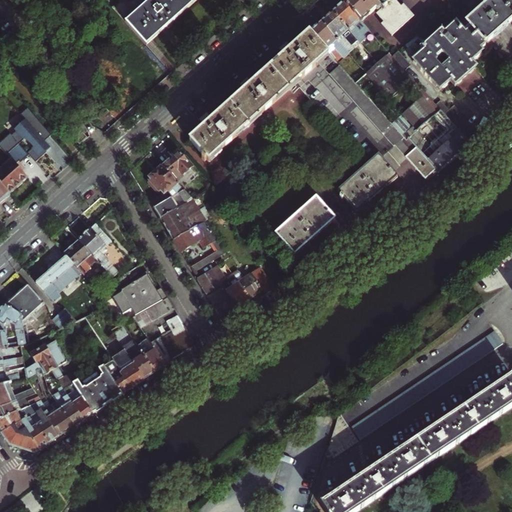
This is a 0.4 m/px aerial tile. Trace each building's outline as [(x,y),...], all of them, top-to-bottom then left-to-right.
[(181,15),(197,0),(122,0),(114,8),(147,45),(181,15)] [(347,0),(344,3),(361,22),(379,6),(382,9),(377,13),(384,22),(382,23),(392,34),(412,16),(403,5),(401,7),(394,0),(391,0),(388,3),(385,0),(347,0)] [(469,28),(485,46),(494,38),(511,21),(511,0),(492,0),(476,15),(462,0),(456,0),(450,7),(469,28)] [(333,12),(352,33),(361,43),(366,38),(371,33),(362,24),(361,22),(344,3),(339,7),(333,12)] [(328,17),(322,23),(349,53),(355,48),(346,38),(352,33),(333,12),(328,17)] [(349,53),(322,23),(316,28),(311,33),(329,53),(335,48),(344,58),(349,53)] [(485,46),(469,28),(463,34),(455,25),(444,36),(441,32),(421,50),(424,53),(413,63),(439,92),(450,83),(455,88),(463,80),(475,69),(470,64),(482,54),(479,51),(485,46)] [(366,95),(356,84),(329,53),(311,33),(284,57),(236,101),(197,135),(191,141),(204,157),(202,159),(206,163),(208,160),(210,162),(297,85),(366,166),(337,192),(356,213),(367,203),(396,177),(390,171),(398,164),(405,158),(425,179),(427,177),(428,179),(437,172),(429,163),(407,139),(406,141),(401,135),(391,124),(366,95)] [(398,52),(392,58),(404,71),(410,66),(398,52)] [(389,54),(367,74),(377,85),(390,99),(409,83),(421,97),(402,114),(409,122),(426,108),(429,106),(436,114),(440,111),(436,107),(404,71),(392,58),(389,54)] [(377,85),(367,74),(356,84),(366,95),(377,85)] [(470,145),(481,136),(454,106),(449,110),(441,102),(436,107),(440,111),(470,145)] [(417,131),(433,117),(436,114),(429,106),(426,108),(409,122),(412,125),(417,131)] [(51,149),(45,143),(52,137),(28,110),(21,116),(26,122),(14,132),(16,134),(13,138),(11,135),(0,144),(0,149),(6,156),(18,145),(28,156),(35,164),(42,159),(47,154),(46,153),(51,149)] [(470,145),(440,111),(436,114),(433,117),(445,130),(429,143),(430,148),(437,156),(446,166),(470,145)] [(409,122),(402,114),(391,124),(401,135),(412,125),(409,122)] [(82,144),(86,141),(78,133),(71,139),(78,148),(82,144)] [(0,169),(0,185),(10,196),(18,188),(27,180),(14,165),(18,162),(19,164),(28,156),(18,145),(6,156),(10,161),(0,169)] [(164,167),(177,182),(193,168),(187,162),(189,161),(185,157),(184,158),(179,152),(174,156),(175,157),(171,160),(164,167)] [(437,156),(429,163),(437,172),(438,174),(443,170),(446,166),(437,156)] [(185,191),(177,182),(164,167),(157,173),(151,178),(162,190),(165,193),(167,192),(168,193),(172,189),(178,195),(185,191)] [(162,190),(151,178),(149,180),(149,184),(158,194),(162,190)] [(0,204),(4,201),(10,196),(0,185),(0,204)] [(161,220),(188,204),(194,201),(185,191),(178,195),(167,201),(154,209),(159,216),(161,220)] [(154,209),(167,201),(163,195),(150,202),(154,209)] [(333,219),(314,198),(274,235),(293,256),(313,237),(333,219)] [(165,227),(167,231),(192,216),(195,214),(192,209),(188,204),(161,220),(165,227)] [(192,216),(167,231),(171,237),(174,241),(201,225),(197,219),(195,220),(192,216)] [(178,248),(181,253),(196,244),(200,251),(212,245),(217,253),(191,269),(194,274),(197,272),(226,254),(206,222),(201,225),(174,241),(178,248)] [(100,253),(112,242),(96,225),(89,232),(79,241),(96,261),(112,278),(117,273),(100,253)] [(64,254),(66,257),(79,272),(81,274),(96,261),(79,241),(72,247),(64,254)] [(199,282),(209,298),(224,289),(221,286),(212,272),(230,260),(226,254),(197,272),(202,279),(199,282)] [(79,272),(66,257),(58,265),(57,263),(53,264),(51,266),(48,268),(48,272),(49,273),(36,284),(54,304),(62,298),(51,286),(56,281),(58,284),(64,284),(68,281),(68,276),(66,273),(68,271),(74,277),(79,272)] [(249,299),(235,279),(234,277),(232,274),(229,269),(228,268),(222,272),(228,281),(221,286),(224,289),(236,308),(249,299)] [(241,276),(235,279),(249,299),(260,292),(270,285),(259,270),(244,280),(241,276)] [(148,311),(152,308),(158,305),(168,299),(161,289),(157,291),(155,288),(153,285),(155,284),(147,272),(137,278),(137,279),(123,287),(122,294),(113,299),(123,315),(132,310),(137,318),(142,315),(148,311)] [(21,316),(23,330),(46,310),(43,307),(44,305),(28,287),(17,297),(5,307),(21,316)] [(228,314),(236,308),(224,289),(209,298),(219,315),(219,319),(220,320),(221,319),(222,320),(224,319),(224,317),(228,314)] [(161,310),(171,304),(168,299),(158,305),(161,310)] [(174,309),(171,304),(161,310),(164,315),(174,309)] [(164,315),(161,310),(158,305),(152,308),(159,318),(164,315)] [(0,334),(5,334),(4,328),(8,327),(9,325),(14,327),(13,329),(13,332),(15,332),(17,343),(18,347),(20,347),(25,346),(23,330),(21,316),(5,307),(4,306),(0,310),(0,334)] [(159,318),(152,308),(148,311),(154,322),(159,318)] [(52,320),(61,329),(76,322),(64,309),(52,320)] [(154,322),(148,311),(142,315),(149,325),(154,322)] [(137,318),(137,319),(143,329),(149,325),(142,315),(137,318)] [(170,328),(181,321),(178,315),(167,322),(170,328)] [(173,333),(184,326),(181,321),(170,328),(171,330),(173,333)] [(117,336),(127,329),(125,326),(115,332),(117,336)] [(187,332),(184,326),(173,333),(176,339),(187,332)] [(176,339),(173,333),(171,330),(166,333),(172,344),(177,340),(176,339)] [(179,345),(190,338),(187,332),(176,339),(177,340),(179,345)] [(495,332),(353,428),(361,440),(503,345),(495,332)] [(172,344),(166,333),(162,336),(167,347),(172,344)] [(0,350),(10,349),(18,347),(17,343),(7,345),(5,334),(0,334),(0,350)] [(167,347),(162,336),(157,340),(163,350),(167,347)] [(192,341),(190,338),(179,345),(183,353),(194,346),(192,341)] [(152,342),(150,340),(140,347),(141,350),(152,342)] [(163,350),(157,340),(152,342),(159,352),(163,350)] [(183,353),(179,345),(177,340),(172,344),(179,356),(183,353)] [(64,390),(69,387),(54,362),(58,360),(55,355),(61,351),(56,342),(32,357),(37,365),(40,364),(47,375),(53,372),(64,390)] [(156,372),(141,350),(140,347),(136,342),(133,343),(135,345),(127,350),(131,358),(135,363),(146,379),(151,376),(156,372)] [(167,365),(159,352),(152,342),(141,350),(156,372),(163,368),(167,365)] [(172,344),(167,347),(174,358),(179,356),(172,344)] [(27,380),(37,377),(35,372),(27,356),(30,355),(25,346),(20,347),(26,373),(27,380)] [(163,350),(159,352),(167,365),(172,362),(175,360),(174,358),(167,347),(163,350)] [(0,357),(11,355),(10,349),(0,350),(0,357)] [(135,363),(131,358),(118,367),(122,372),(135,363)] [(0,362),(0,375),(3,374),(2,369),(14,366),(13,360),(0,362)] [(74,386),(77,390),(94,415),(109,404),(118,398),(122,395),(111,379),(122,372),(118,367),(114,360),(73,384),(74,386)] [(146,379),(135,363),(122,372),(111,379),(122,395),(134,388),(146,379)] [(26,373),(17,376),(18,383),(27,380),(26,373)] [(3,374),(0,375),(0,387),(3,387),(10,385),(18,383),(17,376),(4,379),(3,374)] [(342,491),(322,505),(326,511),(358,511),(511,409),(511,376),(496,388),(467,407),(445,422),(412,444),(368,473),(342,491)] [(3,387),(0,387),(0,409),(12,404),(23,398),(35,392),(32,388),(14,397),(12,393),(8,395),(3,387)] [(68,396),(84,421),(90,417),(94,415),(77,390),(68,396)] [(35,392),(25,397),(23,398),(29,407),(40,401),(35,392)] [(79,425),(84,421),(68,396),(67,396),(57,403),(74,428),(79,425)] [(69,431),(52,406),(51,406),(46,399),(41,403),(45,409),(41,411),(60,438),(64,435),(69,431)] [(0,432),(2,435),(25,422),(29,419),(32,417),(41,411),(45,409),(41,403),(40,401),(29,407),(16,413),(0,421),(0,432)] [(74,428),(57,403),(52,406),(69,431),(73,429),(74,428)] [(0,421),(16,413),(12,404),(0,409),(0,421)] [(32,417),(36,424),(50,444),(55,441),(60,438),(41,411),(32,417)] [(341,415),(329,449),(334,458),(359,442),(341,415)] [(29,419),(25,422),(32,431),(35,428),(33,426),(29,419)] [(28,433),(32,431),(25,422),(2,435),(7,442),(10,447),(36,454),(40,451),(28,433)] [(50,444),(36,424),(33,426),(35,428),(32,431),(28,433),(40,451),(45,448),(50,444)]
